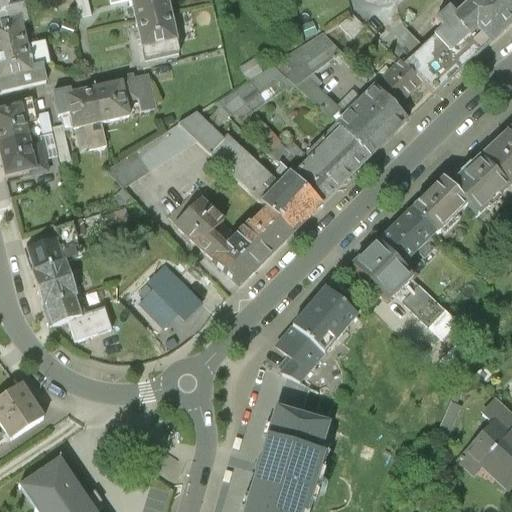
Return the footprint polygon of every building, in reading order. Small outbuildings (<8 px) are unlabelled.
[(7,0),(0,0),(0,24),(19,20),(20,25),(25,24),(22,8),(10,11),(7,0)] [(7,0),(10,11),(22,8),(26,7),(24,0),(7,0)] [(90,17),(85,0),(73,0),(78,19),(90,17)] [(108,0),(109,6),(130,1),(136,23),(168,15),(164,0),(108,0)] [(511,0),(474,0),(467,7),(494,39),(511,22),(511,0)] [(457,17),(450,10),(436,23),(443,29),(404,65),(421,82),(434,96),(494,39),(467,7),(457,17)] [(168,15),(136,23),(145,63),(178,56),(168,15)] [(363,27),(351,16),(337,26),(351,40),(363,27)] [(0,24),(0,53),(25,47),(20,25),(19,20),(0,24)] [(322,35),(272,67),(294,88),(336,127),(359,104),(357,102),(359,100),(351,92),(337,107),(318,89),(321,84),(312,75),(341,54),(322,35)] [(25,47),(0,53),(0,93),(0,96),(44,86),(40,67),(48,66),(43,43),(25,47)] [(404,65),(401,62),(374,89),(394,109),(421,82),(404,65)] [(272,67),(213,106),(227,120),(235,115),(240,122),(284,89),(287,93),(294,88),(272,67)] [(130,79),(113,83),(114,87),(120,86),(124,105),(136,102),(133,87),(130,79)] [(147,85),(133,87),(136,102),(138,109),(154,105),(147,85)] [(114,87),(92,92),(99,126),(127,119),(124,105),(120,86),(114,87)] [(394,109),(374,89),(366,97),(364,95),(359,100),(357,102),(359,104),(336,127),(368,160),(407,122),(394,109)] [(69,92),(52,96),(57,119),(69,116),(64,98),(70,97),(69,92)] [(70,97),(64,98),(69,116),(73,132),(74,132),(78,152),(87,150),(88,153),(105,150),(99,126),(92,92),(70,97)] [(31,100),(13,104),(14,109),(19,108),(23,126),(36,123),(31,100)] [(14,109),(0,112),(0,145),(26,140),(23,126),(19,108),(14,109)] [(195,116),(177,127),(193,143),(208,157),(222,143),(195,116)] [(177,127),(132,156),(149,173),(157,166),(159,168),(166,162),(167,162),(175,155),(176,156),(184,149),(185,150),(193,143),(177,127)] [(336,127),(305,158),(309,163),(292,180),(320,208),(368,160),(336,127)] [(511,140),(507,136),(480,160),(507,189),(510,192),(511,190),(511,140)] [(292,180),(289,177),(275,191),(266,183),(269,179),(227,138),(222,143),(208,157),(266,212),(292,236),(320,208),(292,180)] [(26,140),(0,145),(0,161),(4,179),(29,173),(33,172),(29,154),(26,140)] [(41,152),(29,154),(33,172),(29,173),(30,178),(46,174),(41,152)] [(132,156),(105,173),(121,191),(130,184),(131,185),(139,179),(140,181),(149,173),(132,156)] [(480,160),(449,189),(465,207),(475,218),(507,189),(480,160)] [(441,181),(411,213),(434,236),(436,237),(465,207),(449,189),(441,181)] [(199,200),(174,228),(212,263),(225,250),(211,237),(224,223),(199,200)] [(292,236),(266,212),(250,228),(248,226),(225,250),(212,263),(239,289),(292,236)] [(411,213),(377,245),(400,269),(434,236),(411,213)] [(79,223),(53,232),(57,243),(74,238),(83,235),(79,223)] [(57,243),(24,254),(31,276),(64,265),(81,259),(74,238),(57,243)] [(377,245),(351,269),(385,304),(399,291),(396,288),(407,277),(400,269),(377,245)] [(64,265),(31,276),(42,309),(75,298),(64,265)] [(200,306),(164,269),(147,285),(154,292),(140,306),(162,330),(177,316),(183,322),(200,306)] [(444,313),(418,288),(401,305),(427,330),(444,313)] [(356,319),(325,292),(292,329),(323,356),(356,319)] [(75,298),(42,309),(49,330),(67,324),(74,345),(111,333),(104,312),(82,319),(75,298)] [(323,356),(292,329),(275,348),(292,363),(280,376),(298,385),(323,356)] [(42,422),(19,387),(0,400),(0,427),(10,443),(42,422)] [(511,429),(511,412),(497,398),(482,413),(492,423),(498,417),(511,430),(511,429)] [(245,511),(304,511),(321,459),(316,457),(326,427),(276,412),(260,464),(259,464),(255,476),(257,476),(245,511)] [(511,430),(498,417),(492,423),(464,452),(462,451),(456,457),(459,460),(469,450),(508,488),(511,484),(511,430)] [(93,511),(59,461),(18,489),(33,511),(93,511)]
